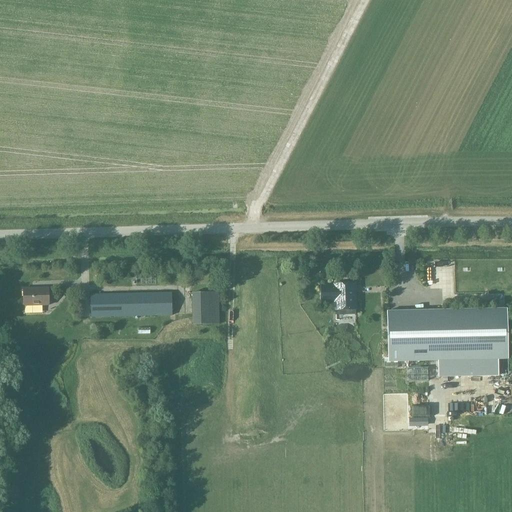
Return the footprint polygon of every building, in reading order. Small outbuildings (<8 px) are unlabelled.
[(354,285),(354,284),(347,284),(347,286),(341,287),(341,284),(334,284),(334,287),(320,287),(321,301),(333,301),(333,311),(335,311),(335,315),(342,315),(355,315),(354,289),(353,289),(353,285),(354,285)] [(23,306),(49,305),(48,288),(37,288),(38,292),(34,292),(34,289),(22,289),(23,306)] [(219,325),(218,292),(191,293),(192,325),(219,325)] [(91,317),(171,316),(171,293),(90,295),(91,317)] [(507,359),(506,309),(386,312),(387,362),(507,359)]
